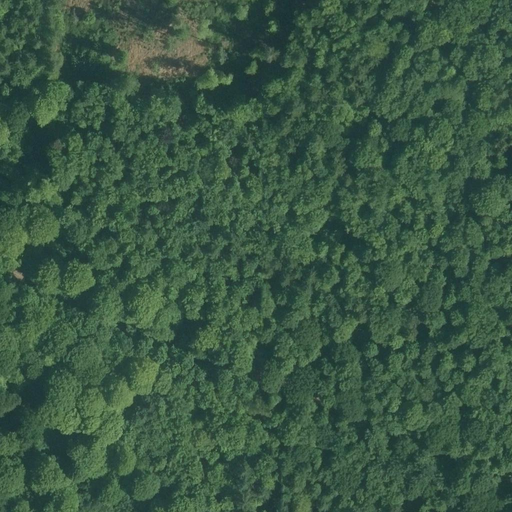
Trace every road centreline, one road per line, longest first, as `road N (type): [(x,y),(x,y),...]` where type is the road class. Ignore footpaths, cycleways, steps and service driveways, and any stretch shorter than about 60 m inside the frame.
road 1 (track): [(259,370),(407,0)]
road 2 (track): [(259,370),(0,270)]
road 3 (track): [(511,470),(259,370)]
road 4 (track): [(204,511),(259,370)]
